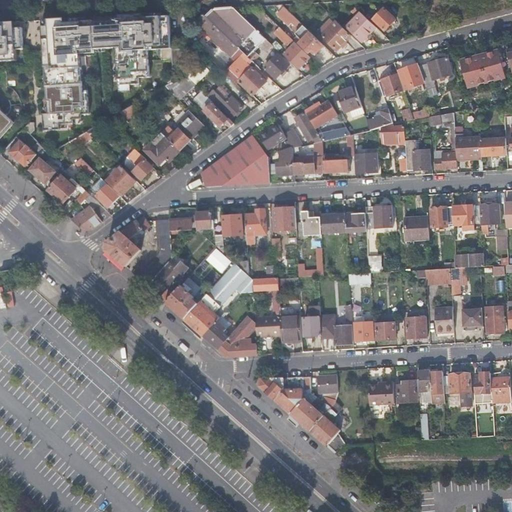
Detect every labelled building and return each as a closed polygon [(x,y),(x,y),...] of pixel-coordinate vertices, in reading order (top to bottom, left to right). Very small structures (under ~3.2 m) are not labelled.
[(359,10),(354,5),(349,10),(354,14),(359,10)] [(234,7),(215,9),(207,17),(217,27),(225,19),(246,39),(256,29),(234,7)] [(295,16),(286,7),(280,13),(289,22),(295,16)] [(385,8),(374,19),(386,30),(396,19),(385,8)] [(363,41),(377,27),(361,12),(348,26),(363,41)] [(42,20),(45,77),(48,114),(43,114),(44,131),(60,130),(60,125),(73,124),(73,120),(82,119),(82,115),(89,115),(88,91),(83,91),(81,57),(96,56),(96,49),(97,49),(116,48),(116,50),(120,50),(121,62),(117,62),(119,91),(131,91),(130,84),(139,83),(139,77),(150,77),(148,50),(172,48),(172,47),(170,21),(170,15),(143,17),(143,13),(119,15),(119,19),(114,19),(114,21),(94,22),(94,21),(65,22),(65,18),(42,20)] [(207,17),(203,14),(195,22),(232,57),(236,52),(240,56),(244,52),(217,27),(207,17)] [(352,34),(335,18),(333,20),(331,19),(318,32),(337,50),(352,34)] [(22,21),(15,22),(0,22),(0,60),(17,60),(17,49),(24,49),(22,21)] [(317,52),(325,44),(310,31),(303,24),(295,32),(302,39),(299,42),(309,51),(312,48),(317,52)] [(299,67),(310,56),(294,40),(281,28),(276,34),(285,42),(288,40),(293,45),(285,53),(299,67)] [(266,53),(273,46),(266,39),(264,42),(259,47),(266,53)] [(172,48),(173,63),(185,62),(184,46),(172,47),(172,48)] [(249,57),(253,62),(260,55),(255,51),(249,57)] [(488,56),(480,59),(486,82),(489,81),(494,80),(493,76),(503,74),(497,51),(487,53),(488,56)] [(279,53),(265,67),(277,78),(290,64),(279,53)] [(419,66),(424,82),(425,83),(430,97),(437,95),(433,80),(452,75),(447,58),(419,66)] [(472,61),(471,58),(461,60),(467,84),(478,81),(478,84),(486,82),(480,59),(472,61)] [(195,83),(208,70),(203,64),(186,74),(195,83)] [(419,66),(399,72),(405,89),(424,82),(419,66)] [(253,67),(239,81),(254,95),(267,81),(253,67)] [(198,86),(195,83),(186,74),(166,86),(182,102),(198,86)] [(398,75),(378,82),(383,97),(404,90),(398,75)] [(364,113),(355,87),(337,93),(344,113),(350,111),(353,117),(364,113)] [(207,95),(213,102),(220,108),(231,118),(243,107),(232,96),(226,102),(214,89),(207,95)] [(230,126),(235,123),(229,117),(228,118),(212,103),(213,102),(207,95),(205,93),(197,101),(221,126),(226,121),(230,126)] [(339,116),(330,101),(307,114),(316,129),(339,116)] [(416,102),(409,104),(410,107),(414,120),(429,117),(436,116),(434,108),(427,110),(426,107),(418,109),(416,102)] [(140,109),(135,103),(122,111),(127,117),(140,109)] [(0,137),(15,121),(0,107),(0,137)] [(414,120),(410,107),(401,110),(405,122),(414,120)] [(374,119),(367,121),(371,131),(378,129),(393,124),(387,109),(375,113),(375,115),(373,116),(374,119)] [(193,138),(205,126),(190,110),(178,122),(193,138)] [(304,113),(295,118),(308,140),(317,135),(304,113)] [(454,113),(436,116),(429,117),(431,125),(442,123),(454,121),(454,113)] [(116,126),(108,119),(105,121),(112,129),(116,126)] [(454,121),(442,123),(442,128),(450,127),(451,151),(452,151),(453,153),(456,153),(455,139),(455,127),(454,121)] [(35,122),(30,122),(25,128),(31,134),(35,130),(35,122)] [(285,133),(279,123),(261,135),(265,143),(267,142),(270,147),(287,137),(285,133)] [(102,129),(99,124),(88,130),(93,136),(99,142),(103,138),(102,137),(101,133),(101,131),(101,130),(102,129)] [(168,125),(162,132),(168,138),(180,151),(191,140),(179,128),(174,132),(168,125)] [(406,140),(405,126),(385,127),(386,145),(406,144),(406,140)] [(462,126),(455,127),(455,139),(456,153),(456,158),(470,157),(470,159),(482,158),(481,155),(481,139),(480,137),(463,138),(462,126)] [(348,136),(350,135),(346,127),(318,133),(323,141),(348,136)] [(295,147),(302,146),(291,129),(285,133),(287,137),(293,146),(294,147),(295,147)] [(93,136),(88,130),(69,141),(74,147),(93,136)] [(168,138),(162,132),(152,143),(145,149),(160,164),(166,158),(169,161),(180,151),(168,138)] [(206,187),(271,183),(269,156),(253,134),(202,172),(206,187)] [(17,136),(6,148),(26,166),(37,153),(17,136)] [(506,138),(481,139),(481,155),(507,154),(506,138)] [(406,140),(406,144),(407,158),(407,170),(431,168),(430,150),(417,151),(416,139),(406,140)] [(36,147),(42,152),(45,149),(39,143),(36,147)] [(277,175),(295,174),(294,163),(293,149),(294,148),(295,147),(294,147),(293,146),(280,151),(281,164),(276,164),(277,175)] [(155,167),(146,158),(137,150),(132,155),(141,164),(132,173),(134,175),(136,173),(142,180),(155,167)] [(436,169),(457,167),(456,158),(456,153),(453,153),(443,153),(443,151),(435,152),(436,169)] [(355,155),(355,173),(378,172),(377,154),(355,155)] [(40,157),(30,169),(46,183),(57,171),(50,165),(52,162),(49,160),(47,163),(40,157)] [(94,170),(82,157),(75,162),(65,170),(67,172),(68,173),(79,165),(89,175),(94,170)] [(294,163),(295,174),(323,173),(322,158),(314,158),(314,162),(294,163)] [(324,161),(325,173),(349,171),(348,160),(324,161)] [(137,181),(122,165),(112,175),(110,174),(109,175),(110,177),(108,179),(123,194),(137,181)] [(65,170),(48,189),(64,203),(77,188),(63,176),(67,172),(65,170)] [(120,195),(102,177),(99,180),(103,184),(106,187),(98,195),(109,207),(120,195)] [(86,198),(90,194),(79,183),(77,185),(84,191),(77,198),(82,203),(86,198)] [(95,192),(98,195),(106,187),(103,184),(95,192)] [(92,230),(112,215),(90,194),(86,198),(89,203),(91,206),(73,219),(85,229),(92,230)] [(70,199),(62,209),(67,213),(76,204),(70,199)] [(481,223),(481,224),(500,223),(498,204),(480,205),(481,223)] [(472,205),(453,206),(454,225),(466,224),(466,230),(473,230),(473,224),(472,205)] [(480,205),(472,205),(473,224),(481,223),(480,205)] [(365,213),(366,228),(392,226),(391,206),(374,208),(375,213),(365,213)] [(432,227),(454,226),(454,225),(453,206),(431,208),(432,227)] [(274,231),(296,229),(294,207),(273,208),(274,231)] [(244,214),(246,243),(254,242),(254,234),(266,233),(264,209),(256,209),(256,214),(244,214)] [(319,235),(321,235),(321,233),(320,218),(309,218),(308,211),(301,212),(301,222),(303,222),(304,236),(314,236),(314,239),(319,239),(319,235)] [(196,229),(202,234),(205,231),(204,228),(213,228),(213,222),(211,222),(210,212),(196,213),(196,229)] [(346,233),(366,232),(366,228),(365,213),(348,214),(348,213),(345,213),(345,214),(346,232),(346,233)] [(321,233),(346,232),(345,214),(320,216),(320,218),(321,233)] [(222,234),(222,235),(242,234),(241,215),(221,216),(222,223),(222,234)] [(151,226),(143,216),(108,242),(107,246),(107,250),(126,266),(141,250),(129,239),(143,229),(144,231),(151,226)] [(406,240),(429,239),(428,217),(405,218),(406,240)] [(191,218),(169,220),(170,225),(170,231),(192,229),(191,218)] [(147,285),(156,275),(172,257),(170,231),(170,225),(169,220),(155,221),(156,231),(158,254),(148,265),(142,260),(132,271),(147,285)] [(215,246),(223,253),(222,235),(222,234),(216,234),(214,235),(215,246)] [(507,248),(507,244),(507,235),(495,235),(496,249),(507,248)] [(271,239),(272,254),(280,254),(279,238),(271,239)] [(300,276),(325,276),(325,247),(317,247),(317,269),(306,269),(306,263),(299,263),(300,276)] [(161,297),(166,301),(175,292),(171,288),(174,285),(183,274),(182,273),(189,265),(175,253),(172,257),(156,275),(170,287),(161,297)] [(455,255),(456,267),(460,267),(480,266),(483,265),(483,261),(483,253),(455,255)] [(379,257),(370,257),(370,266),(380,265),(379,257)] [(234,262),(248,275),(247,261),(234,262)] [(253,290),(253,279),(248,275),(234,262),(225,272),(203,297),(198,303),(184,318),(203,334),(216,320),(222,313),(217,308),(235,287),(241,292),(254,292),(253,290)] [(456,267),(450,268),(451,281),(452,295),(462,294),(460,267),(456,267)] [(431,269),(425,269),(425,276),(426,283),(443,282),(443,285),(447,285),(447,281),(451,281),(450,268),(431,269)] [(298,281),(297,276),(278,277),(278,289),(284,288),(284,282),(298,281)] [(278,289),(278,277),(274,278),(253,279),(253,290),(269,289),(270,293),(273,293),(274,309),(280,309),(278,289)] [(4,283),(0,283),(0,308),(15,307),(13,291),(5,292),(4,283)] [(198,303),(203,297),(200,295),(196,300),(193,298),(194,296),(181,284),(178,288),(175,292),(166,301),(184,318),(198,303)] [(467,304),(462,304),(463,326),(482,325),(481,309),(468,310),(467,304)] [(320,316),(320,305),(309,306),(310,317),(303,317),(305,336),(322,335),(320,316)] [(502,306),(485,307),(487,333),(504,332),(502,306)] [(454,331),(452,307),(435,307),(436,332),(454,331)] [(282,335),(280,315),(280,314),(255,315),(256,322),(256,333),(256,336),(282,335)] [(282,340),(302,339),(300,314),(280,315),(282,335),(282,340)] [(227,355),(257,354),(257,344),(251,344),(251,339),(250,339),(247,336),(249,334),(256,333),(256,322),(248,315),(238,326),(233,331),(229,336),(218,348),(227,355)] [(322,335),(322,337),(334,336),(335,344),(352,343),(351,325),(335,325),(335,324),(334,325),(333,315),(320,316),(322,335)] [(425,317),(405,318),(407,337),(426,336),(425,317)] [(203,334),(218,348),(229,336),(223,331),(226,328),(216,320),(203,334)] [(228,326),(233,331),(238,326),(232,321),(228,326)] [(372,321),(354,323),(355,340),(373,339),(372,321)] [(394,321),(376,323),(377,339),(395,338),(394,321)] [(418,370),(419,398),(423,398),(432,398),(431,396),(431,393),(431,391),(430,372),(430,369),(418,370)] [(432,398),(432,402),(445,401),(444,389),(443,376),(443,371),(430,372),(431,391),(431,393),(431,396),(432,398)] [(478,393),(493,392),(492,378),(492,371),(483,372),(483,373),(476,373),(478,393)] [(443,376),(444,389),(450,389),(450,392),(461,391),(462,405),(471,404),(469,373),(449,374),(449,376),(443,376)] [(327,392),(338,391),(337,374),(318,375),(319,390),(323,389),(323,392),(327,392)] [(260,385),(291,413),(305,398),(303,376),(288,377),(288,384),(284,384),(283,377),(263,378),(260,385)] [(301,421),(310,430),(330,408),(324,403),(318,410),(313,405),(316,400),(314,399),(316,396),(311,391),(312,390),(311,376),(303,376),(305,398),(291,413),(292,413),(301,421)] [(493,392),(494,402),(511,400),(510,377),(492,378),(493,392)] [(369,385),(370,404),(395,402),(394,380),(383,382),(384,383),(369,385)] [(402,384),(397,384),(398,402),(417,401),(416,380),(402,381),(402,384)] [(310,430),(335,452),(342,444),(345,444),(338,432),(340,430),(328,418),(333,417),(342,407),(335,401),(330,408),(310,430)] [(292,413),(291,413),(287,417),(297,426),(301,421),(292,413)] [(342,426),(346,420),(339,415),(335,421),(342,426)] [(392,496),(389,500),(396,506),(399,502),(392,496)]
